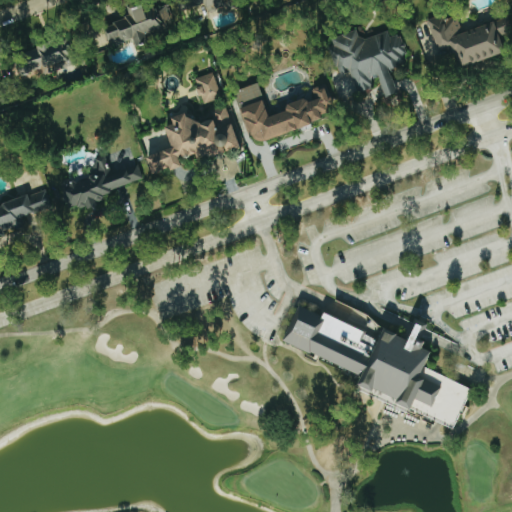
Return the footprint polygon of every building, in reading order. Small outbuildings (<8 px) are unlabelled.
[(234,6),(232,0),(188,0),(183,1),(187,17),(234,6)] [(113,46),(135,38),(138,46),(150,42),(148,36),(175,25),(167,5),(148,13),(145,4),(130,10),(132,16),(105,26),(113,46)] [(508,53),(503,35),(511,32),(511,22),(511,18),(464,32),(459,16),(445,20),(444,15),(430,19),(442,59),(457,54),(461,68),(508,53)] [(392,70),(399,68),(398,65),(408,51),(405,40),(391,31),(366,39),(360,35),(358,29),(353,36),(349,33),(338,37),(330,48),(333,57),(336,59),(342,76),(349,73),(352,81),(366,91),(375,88),(372,80),(381,77),(387,98),(400,94),(392,70)] [(24,74),(44,69),(45,74),(77,67),(72,43),(20,54),(24,74)] [(205,104),(224,97),(214,72),(196,79),(205,104)] [(272,117),(265,98),(260,83),(237,91),(255,144),(336,117),(326,87),(314,91),(316,97),(288,106),(290,111),(272,117)] [(243,148),(228,106),(214,110),(214,119),(212,119),(191,120),(188,113),(175,118),(176,125),(168,127),(175,148),(149,157),(155,175),(170,169),(180,169),(184,168),(184,158),(207,157),(211,156),(218,156),(243,148)] [(146,181),(139,162),(112,171),(107,155),(96,159),(98,166),(89,170),(92,176),(63,186),(72,211),(89,205),(88,203),(146,181)] [(0,237),(31,228),(27,216),(54,208),(48,190),(0,205),(0,237)] [(456,428),(474,389),(444,375),(440,383),(432,379),(433,379),(425,375),(435,353),(427,349),(430,343),(422,339),(429,325),(421,322),(413,341),(388,330),(379,349),(364,342),(367,334),(303,304),(286,341),(366,378),(362,385),(456,428)]
